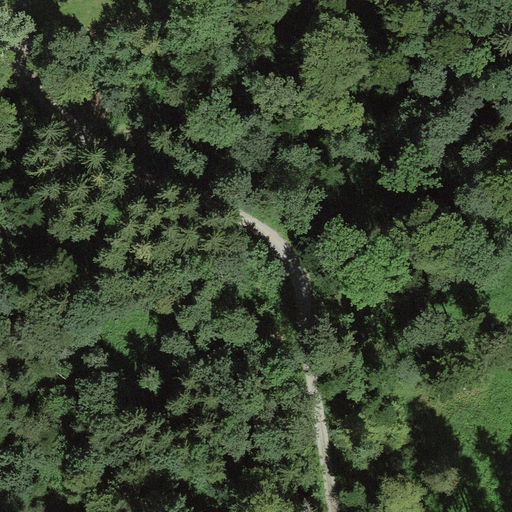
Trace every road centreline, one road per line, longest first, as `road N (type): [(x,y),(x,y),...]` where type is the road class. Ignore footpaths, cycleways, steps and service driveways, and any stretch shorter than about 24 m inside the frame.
road 1 (track): [(350,511),(324,418),(318,312),(286,238),(44,83),(0,41)]
road 2 (track): [(44,83),(247,0)]
